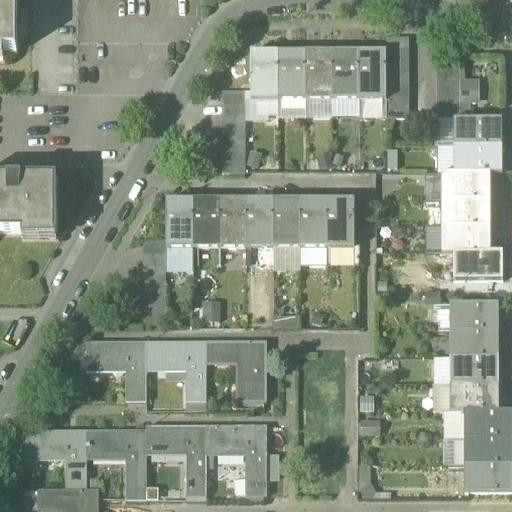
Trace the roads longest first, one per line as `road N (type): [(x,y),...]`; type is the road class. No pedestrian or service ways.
road 1 (residential): [(308,0),(253,5),(210,36),(0,403)]
road 2 (residential): [(511,32),(339,0)]
